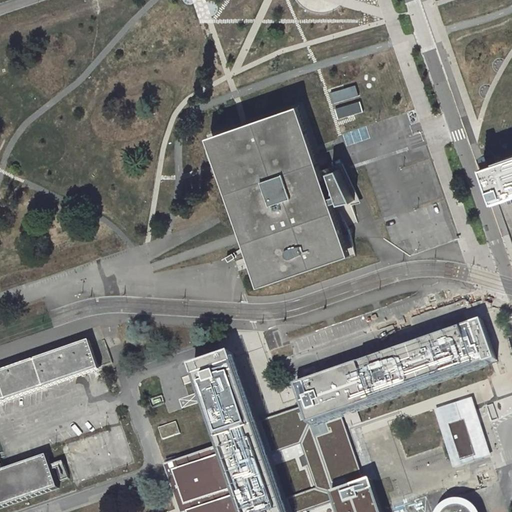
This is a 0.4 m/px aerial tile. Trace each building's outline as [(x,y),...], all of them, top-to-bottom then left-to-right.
[(335,103),(358,96),(355,86),(332,93),(335,103)] [(339,118),(364,110),(361,101),(336,108),(339,118)] [(310,158),(295,117),(294,117),(267,127),(266,127),(259,130),(252,132),(249,133),(240,136),(235,138),(223,142),(238,185),(249,217),(254,215),(257,225),(250,228),(251,233),(253,239),(261,237),(263,242),(258,244),(268,272),(300,261),(316,256),(326,253),(340,247),(336,234),(330,216),(327,210),(326,205),(325,202),(324,200),(320,189),(323,188),(320,181),(318,181),(317,178),(319,177),(312,157),(310,158)] [(511,158),(486,168),(502,212),(511,208),(511,207),(511,203),(511,202),(511,158)] [(358,203),(342,167),(327,172),(334,196),(324,200),(326,205),(335,201),(337,206),(350,202),(351,204),(358,203)] [(340,415),(399,394),(424,386),(450,377),(458,374),(487,364),(487,365),(499,361),(496,352),(494,346),(485,320),(474,324),(475,325),(474,325),(468,327),(465,328),(458,331),(453,333),(448,334),(411,347),(385,356),(319,379),(305,384),(297,387),(303,405),(305,411),(310,425),(340,415)] [(0,472),(4,471),(2,466),(0,460),(0,402),(8,400),(8,399),(21,395),(33,391),(44,387),(46,386),(66,379),(71,378),(96,369),(89,347),(75,352),(63,356),(47,361),(38,364),(25,369),(24,365),(11,369),(12,374),(7,375),(0,378),(0,377),(0,472)] [(193,366),(197,377),(208,373),(218,370),(236,364),(237,363),(236,358),(234,353),(193,366)] [(260,432),(258,427),(255,418),(253,414),(252,408),(250,404),(249,402),(247,395),(246,393),(245,391),(245,389),(239,373),(236,364),(218,370),(208,373),(197,377),(201,389),(202,390),(205,400),(206,403),(206,404),(209,411),(209,413),(210,415),(211,418),(213,422),(214,427),(215,428),(216,431),(219,441),(221,446),(226,444),(230,442),(237,440),(239,439),(242,438),(260,432)] [(473,399),(436,411),(456,469),(493,456),(473,399)] [(258,427),(260,432),(265,448),(267,451),(268,456),(274,471),(278,483),(283,500),(286,507),(287,511),(307,511),(333,503),(325,481),(359,469),(340,415),(310,425),(305,411),(299,413),(282,419),(258,427)] [(349,414),(353,422),(359,419),(356,411),(349,414)] [(102,422),(61,435),(66,449),(107,436),(102,422)] [(180,434),(177,422),(176,422),(159,428),(163,440),(180,434)] [(287,511),(286,507),(278,483),(274,471),(267,451),(265,448),(260,432),(242,438),(239,439),(237,440),(230,442),(226,444),(221,446),(219,446),(216,447),(194,455),(191,456),(181,459),(179,460),(177,461),(185,485),(191,503),(193,506),(194,511),(287,511)] [(125,445),(130,461),(143,457),(138,441),(125,445)] [(99,456),(106,480),(120,476),(114,453),(99,456)] [(0,472),(0,509),(60,489),(58,483),(52,466),(48,456),(13,468),(4,471),(0,472)] [(69,479),(69,476),(65,466),(64,462),(52,466),(58,483),(69,479)] [(4,471),(13,468),(12,463),(2,466),(4,471)] [(379,511),(377,505),(374,497),(371,488),(368,478),(362,480),(359,469),(325,481),(333,503),(334,506),(336,511),(379,511)]
